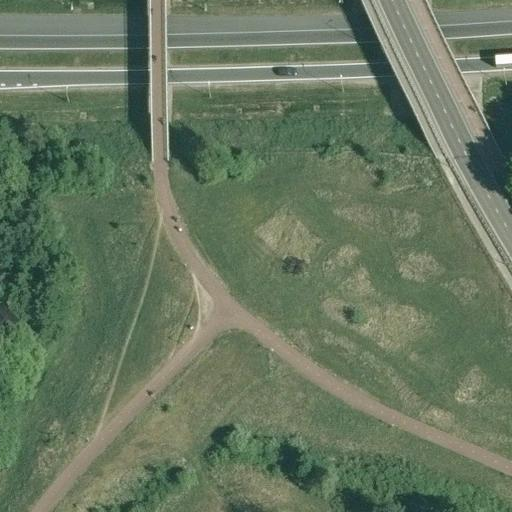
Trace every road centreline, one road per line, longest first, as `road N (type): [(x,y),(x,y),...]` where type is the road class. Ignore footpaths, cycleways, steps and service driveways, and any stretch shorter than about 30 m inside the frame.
road 1 (trunk): [(511,28),(369,38),(0,42)]
road 2 (trunk): [(0,80),(511,63)]
road 3 (secondary): [(511,237),(389,0)]
